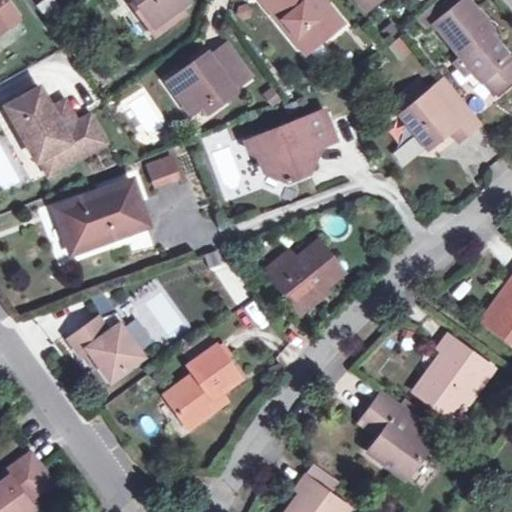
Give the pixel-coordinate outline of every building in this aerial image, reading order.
[(135,0),(153,24),(180,5),(186,0),(135,0)] [(261,0),(279,21),(282,19),(307,50),(340,22),(325,4),(323,5),(318,0),(261,0)] [(468,0),(458,0),(442,13),(433,21),(461,55),(471,67),(481,79),(483,77),(508,57),(487,30),(490,28),(468,0)] [(426,26),(433,21),(442,13),(433,1),(416,14),(426,26)] [(153,24),(158,31),(184,12),(180,5),(153,24)] [(304,52),(307,50),(282,19),(279,21),(304,52)] [(228,42),(221,46),(245,79),(250,75),(228,42)] [(211,102),(245,79),(221,46),(209,54),(207,51),(166,80),(190,112),(209,99),(211,102)] [(464,73),(471,67),(461,55),(454,61),(464,73)] [(511,77),(511,62),(508,57),(483,77),(494,91),(511,77)] [(446,130),(455,141),(478,122),(442,78),(400,113),(426,147),(446,130)] [(37,86),(4,104),(35,158),(38,156),(66,140),(74,155),(89,147),(74,121),(61,128),(49,107),(37,86)] [(332,92),(327,95),(336,110),(341,107),(332,92)] [(62,99),(49,107),(61,128),(74,121),(62,99)] [(324,108),(244,138),(248,148),(256,154),(262,169),(285,178),(307,170),(311,161),(309,154),(310,147),(335,138),(324,108)] [(87,114),(74,121),(89,147),(102,140),(87,114)] [(66,140),(38,156),(46,171),(74,155),(66,140)] [(0,180),(13,175),(0,142),(0,180)] [(175,154),(146,162),(153,190),(182,182),(175,154)] [(54,207),(67,243),(83,238),(85,244),(145,222),(129,180),(54,207)] [(69,250),(85,244),(83,238),(67,243),(69,250)] [(265,269),(295,308),(324,286),(342,272),(321,245),(298,262),(289,250),(265,269)] [(238,304),(252,293),(216,248),(202,259),(238,304)] [(511,293),(511,285),(502,299),(506,301),(511,293)] [(328,292),(324,286),(295,308),(300,314),(328,292)] [(511,293),(506,301),(502,299),(484,323),(511,343),(511,293)] [(256,300),(245,306),(255,327),(267,321),(256,300)] [(117,323),(106,330),(96,316),(67,338),(78,352),(85,347),(108,378),(140,355),(117,323)] [(136,318),(127,324),(142,346),(151,340),(136,318)] [(445,334),(436,346),(443,350),(413,391),(452,419),(490,366),(445,334)] [(189,362),(212,345),(206,337),(183,353),(189,362)] [(206,402),(221,391),(240,378),(215,343),(212,345),(189,362),(186,364),(192,372),(162,393),(187,427),(211,410),(206,402)] [(227,399),(221,391),(206,402),(211,410),(227,399)] [(380,392),(362,416),(382,431),(378,436),(367,452),(404,478),(427,445),(410,432),(419,420),(380,392)] [(359,421),(378,436),(382,431),(362,416),(359,421)] [(30,453),(3,472),(7,477),(0,482),(0,511),(26,511),(31,509),(25,500),(50,483),(30,453)] [(311,465),(294,488),(301,493),(287,511),(343,511),(347,508),(328,493),(336,484),(311,465)]
